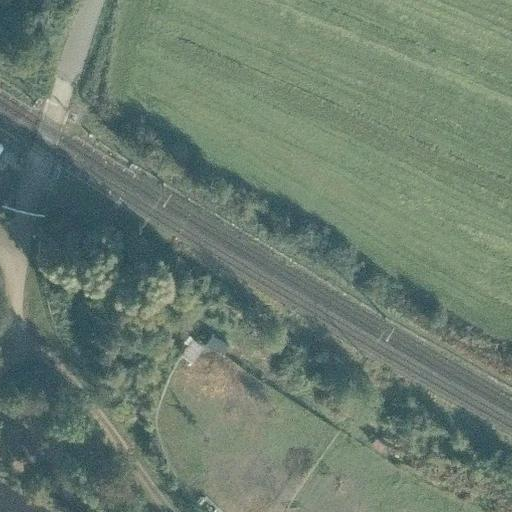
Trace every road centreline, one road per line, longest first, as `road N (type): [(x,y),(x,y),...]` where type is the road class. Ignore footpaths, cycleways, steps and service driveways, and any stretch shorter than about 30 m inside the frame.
road 1 (unclassified): [(99,0),(46,144),(0,351)]
road 2 (track): [(170,511),(87,398),(23,340),(15,261),(0,243)]
